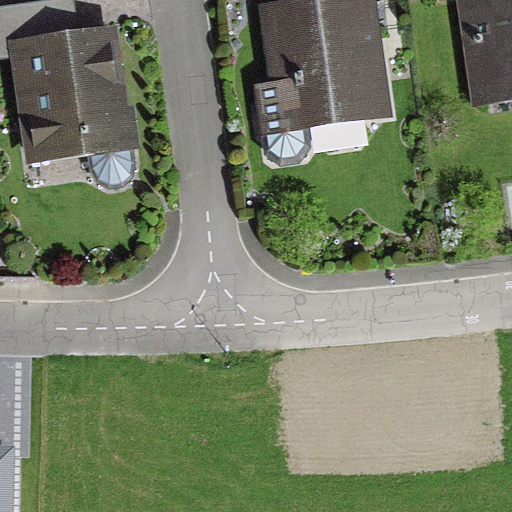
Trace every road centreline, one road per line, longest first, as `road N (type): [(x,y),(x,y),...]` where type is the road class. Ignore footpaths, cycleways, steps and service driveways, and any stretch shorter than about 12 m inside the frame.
road 1 (residential): [(177,0),(224,323)]
road 2 (residential): [(224,323),(511,298)]
road 3 (residential): [(0,329),(224,323)]
